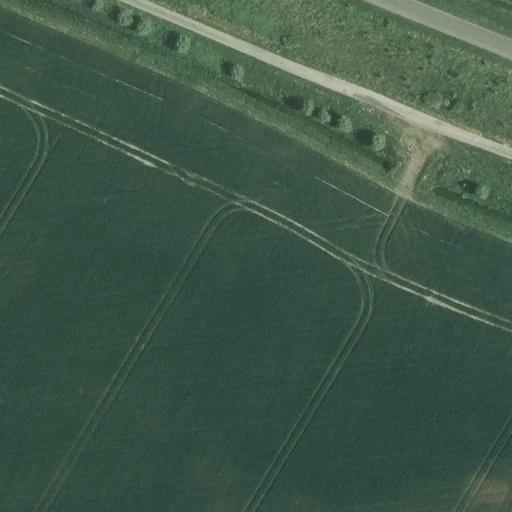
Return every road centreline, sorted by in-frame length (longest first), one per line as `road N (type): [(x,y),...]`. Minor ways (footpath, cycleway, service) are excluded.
road 1 (unclassified): [(511,151),(128,0)]
road 2 (unclassified): [(511,53),(382,0)]
